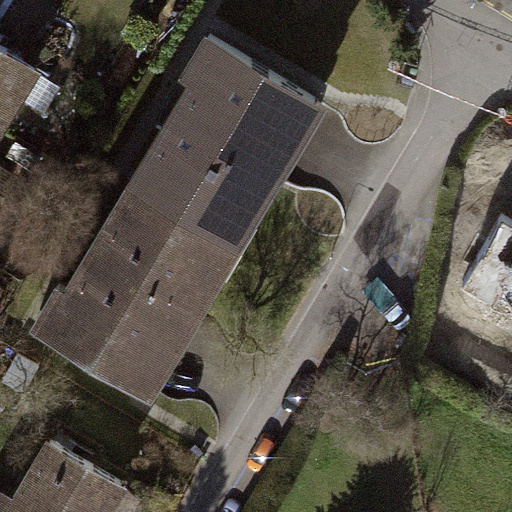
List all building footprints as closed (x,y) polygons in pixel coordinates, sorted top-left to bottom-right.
[(212,38),(126,181),(221,238),(307,94),(212,38)] [(0,106),(26,65),(0,48),(0,106)] [(126,181),(40,325),(135,382),(221,238),(126,181)] [(489,330),(506,298),(511,301),(511,187),(510,186),(446,307),(489,330)] [(44,438),(7,498),(29,511),(91,511),(112,480),(44,438)] [(0,493),(0,511),(29,511),(7,498),(0,493)]
